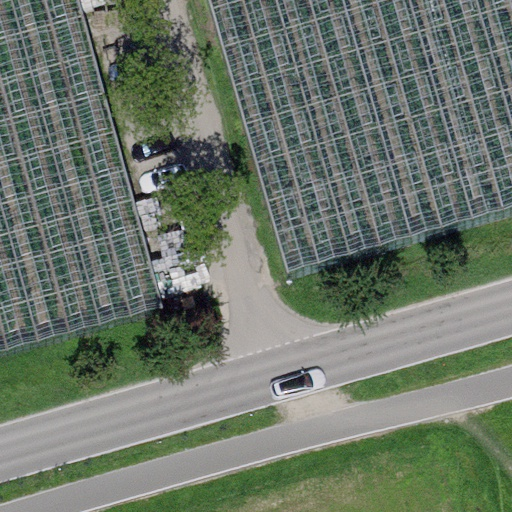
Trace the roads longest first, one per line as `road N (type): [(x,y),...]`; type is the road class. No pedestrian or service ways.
road 1 (tertiary): [(0,459),(511,310)]
road 2 (track): [(281,376),(172,0)]
